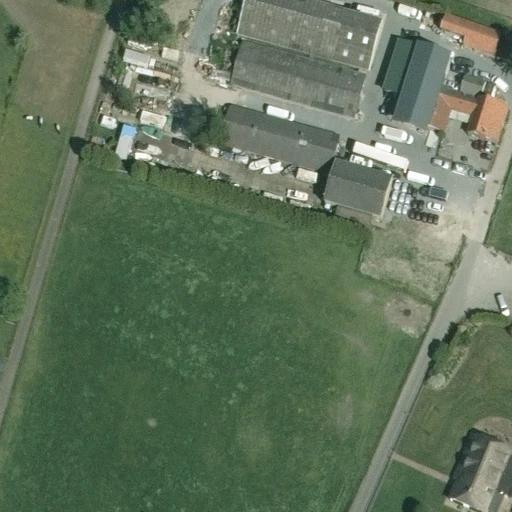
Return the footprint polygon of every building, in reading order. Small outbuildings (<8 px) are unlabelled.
[(246,0),(236,38),(334,66),(368,77),(383,26),(348,16),(293,0),(246,0)] [(501,37),(445,18),(440,34),(464,43),(461,50),(493,61),(501,37)] [(510,66),(511,60),(511,43),(502,41),(496,62),(510,66)] [(355,123),(366,79),(242,44),(230,88),(355,123)] [(396,122),(430,133),(430,132),(444,136),(451,114),(472,121),(467,137),(496,146),(508,111),(479,102),(485,84),(465,78),(459,96),(443,91),(452,63),(418,51),(396,45),(382,91),(403,98),(396,122)] [(146,81),(151,59),(129,55),(125,77),(146,81)] [(220,147),(330,178),(341,139),(230,109),(220,147)] [(191,139),(191,128),(157,128),(157,139),(191,139)] [(392,183),(335,166),(323,207),(337,211),(333,227),(367,237),(371,221),(380,224),(392,183)] [(500,495),(511,467),(511,455),(472,438),(453,481),(458,483),(450,502),(472,511),(498,511),(505,498),(500,495)]
